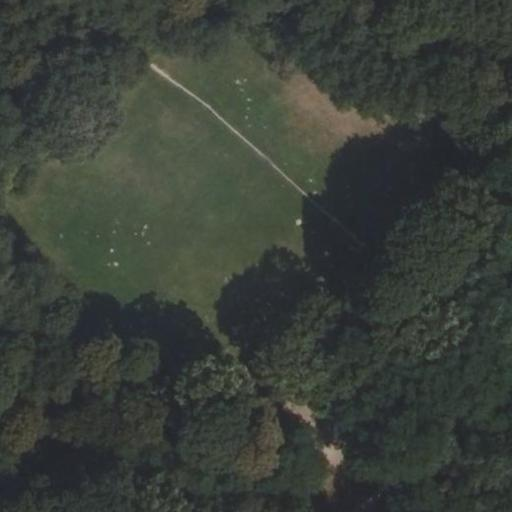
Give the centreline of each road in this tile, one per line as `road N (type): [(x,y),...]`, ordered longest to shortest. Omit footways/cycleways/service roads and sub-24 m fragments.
road 1 (track): [(67,0),(471,332),(511,353)]
road 2 (track): [(370,511),(511,385)]
